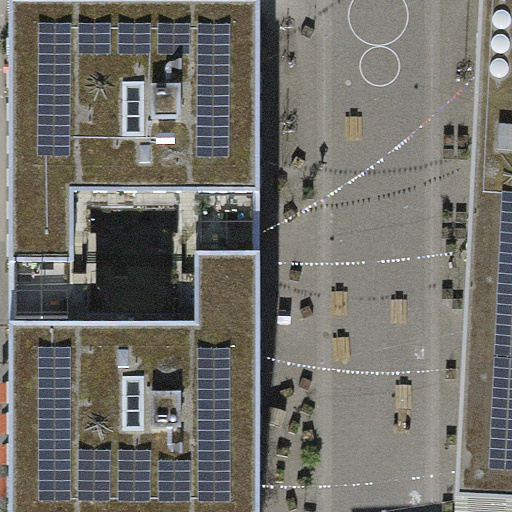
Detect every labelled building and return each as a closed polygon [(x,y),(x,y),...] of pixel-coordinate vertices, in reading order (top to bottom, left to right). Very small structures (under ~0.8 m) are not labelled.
[(511,0),(481,0),(480,13),(511,14),(511,0)] [(468,269),(511,271),(511,14),(480,13),(468,269)] [(260,14),(9,15),(9,272),(260,272),(260,14)] [(511,511),(511,271),(468,269),(465,328),(455,511),(511,511)] [(260,511),(260,272),(9,272),(9,511),(260,511)]
